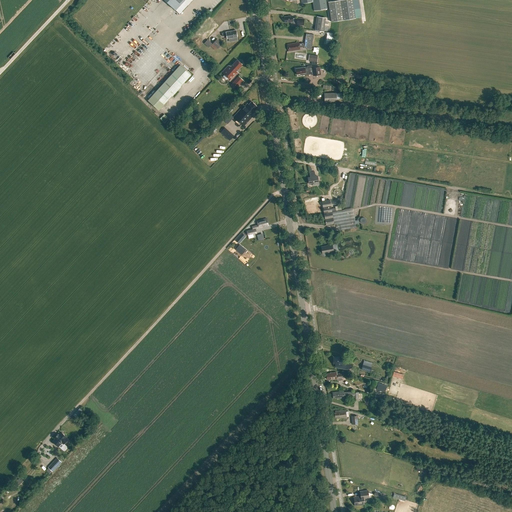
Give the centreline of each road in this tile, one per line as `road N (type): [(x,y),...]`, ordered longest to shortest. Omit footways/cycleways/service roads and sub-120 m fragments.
road 1 (tertiary): [(334,511),(254,0)]
road 2 (track): [(284,191),(271,195),(47,439)]
